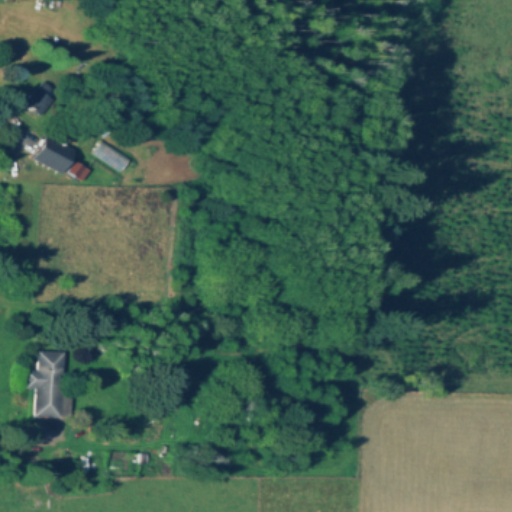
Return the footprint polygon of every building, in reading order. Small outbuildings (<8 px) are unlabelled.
[(22,106),(37,115),(52,93),(37,83),(22,106)] [(107,129),(99,119),(88,128),(96,138),(107,129)] [(67,152),(38,136),(26,158),(54,174),(67,152)] [(114,171),(121,160),(96,143),(89,154),(114,171)] [(73,178),(76,180),(81,173),(70,164),(63,173),(72,180),(73,178)] [(18,391),(29,391),(29,418),(55,419),(55,353),(29,353),(29,372),(18,372),(18,391)]
